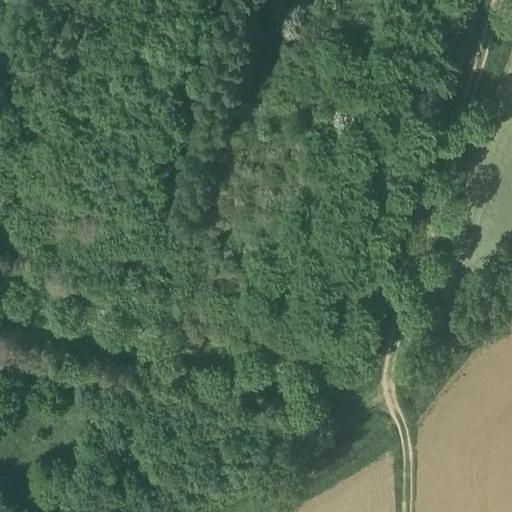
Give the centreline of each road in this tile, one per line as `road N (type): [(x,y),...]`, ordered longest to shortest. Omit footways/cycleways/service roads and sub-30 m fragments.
road 1 (track): [(500,0),(400,303),(386,402)]
road 2 (track): [(386,402),(0,297)]
road 3 (track): [(386,402),(204,511)]
